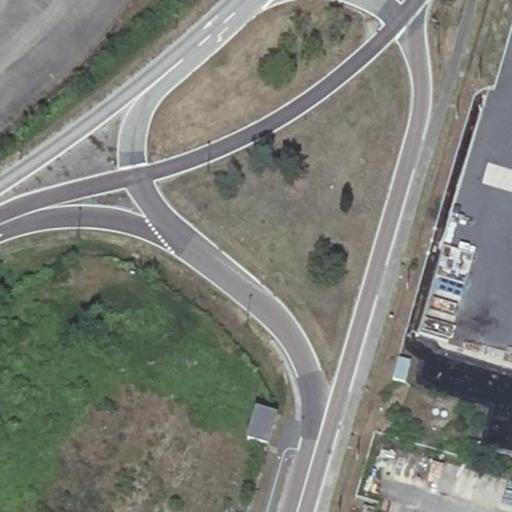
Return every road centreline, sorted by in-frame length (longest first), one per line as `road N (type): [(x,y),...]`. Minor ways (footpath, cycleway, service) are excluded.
road 1 (secondary): [(316,447),(421,103),(419,57),(400,16)]
road 2 (secondary): [(134,176),(275,122),(338,78),(400,16)]
road 3 (secondary): [(168,226),(293,340),(310,380),(316,447)]
road 4 (secondary): [(148,82),(0,183)]
road 5 (secondary): [(36,205),(168,226)]
road 6 (secondary): [(244,0),(148,82)]
